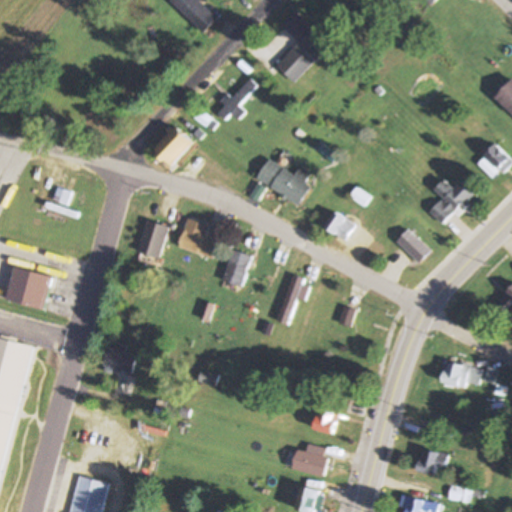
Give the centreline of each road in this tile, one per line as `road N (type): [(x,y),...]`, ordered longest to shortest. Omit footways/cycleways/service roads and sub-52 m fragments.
road 1 (residential): [(274,0),(124,170),(34,511)]
road 2 (residential): [(0,141),(124,170),(262,220),(511,361)]
road 3 (primary): [(363,511),(399,375),(428,313),(511,214)]
